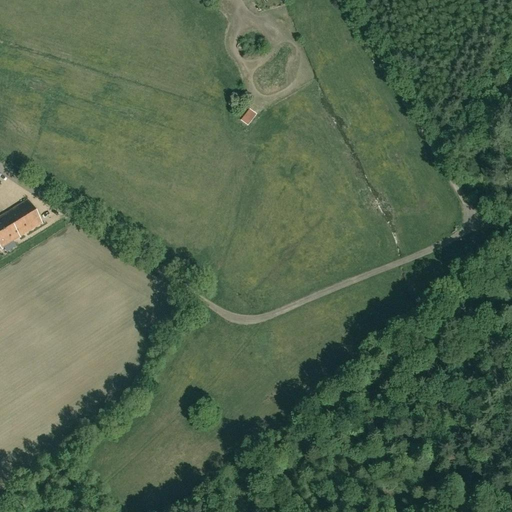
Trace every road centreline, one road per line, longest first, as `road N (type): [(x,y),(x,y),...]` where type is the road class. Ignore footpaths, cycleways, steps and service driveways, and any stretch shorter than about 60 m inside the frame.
road 1 (track): [(263,319),(229,317),(0,166)]
road 2 (track): [(263,319),(220,374),(102,485),(45,511)]
road 3 (track): [(343,0),(473,216)]
road 4 (track): [(473,216),(451,242),(263,319)]
